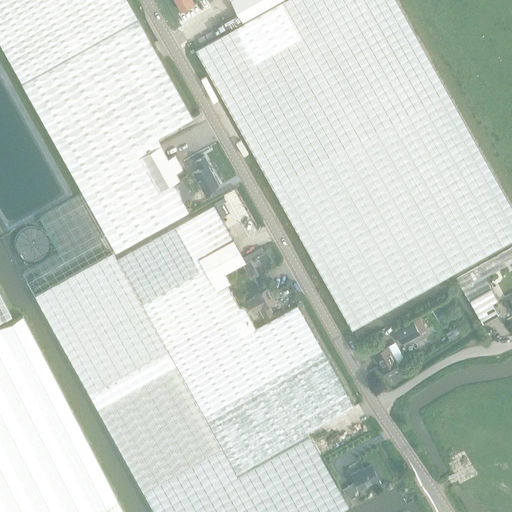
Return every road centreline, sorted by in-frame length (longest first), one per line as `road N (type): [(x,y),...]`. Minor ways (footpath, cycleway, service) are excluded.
road 1 (tertiary): [(375,405),(146,0)]
road 2 (unclassified): [(375,405),(458,355),(511,345)]
road 3 (tertiary): [(443,510),(375,405)]
